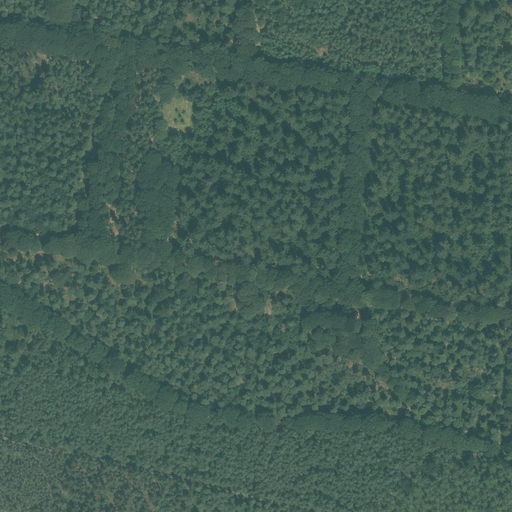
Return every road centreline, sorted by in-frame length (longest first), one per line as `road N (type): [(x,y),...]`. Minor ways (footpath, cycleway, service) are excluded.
road 1 (track): [(511,114),(0,37)]
road 2 (track): [(0,433),(310,511)]
road 3 (track): [(371,511),(413,474),(489,454),(511,433)]
